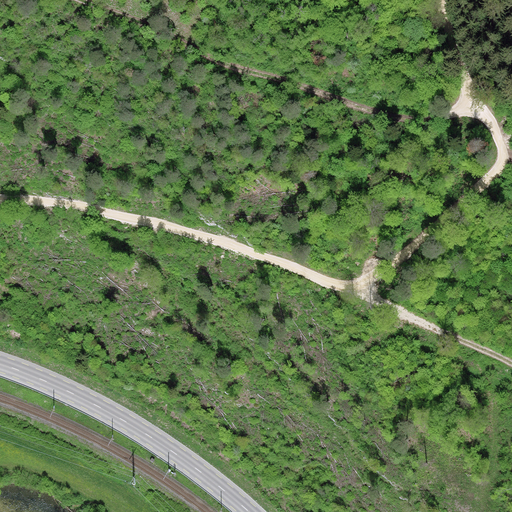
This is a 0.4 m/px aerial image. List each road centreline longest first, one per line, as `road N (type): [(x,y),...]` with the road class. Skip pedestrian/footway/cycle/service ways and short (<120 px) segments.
road 1 (track): [(475,102),(450,115),(406,119),(238,69),(79,0)]
road 2 (track): [(0,198),(61,201),(161,222),(356,284)]
road 3 (track): [(356,284),(398,258),(498,168),(495,131),(475,102),(438,0)]
road 4 (primary): [(0,363),(145,433),(249,511)]
road 5 (track): [(356,284),(413,321),(511,364)]
